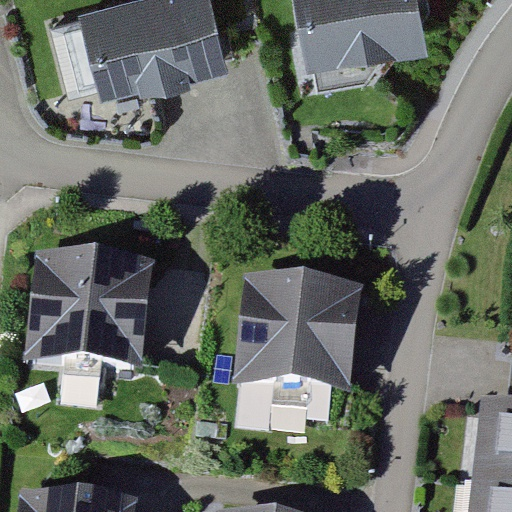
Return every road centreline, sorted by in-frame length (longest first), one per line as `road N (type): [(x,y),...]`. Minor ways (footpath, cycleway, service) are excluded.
road 1 (residential): [(431,215),(0,159)]
road 2 (residential): [(431,215),(393,511)]
road 3 (residential): [(511,40),(431,215)]
